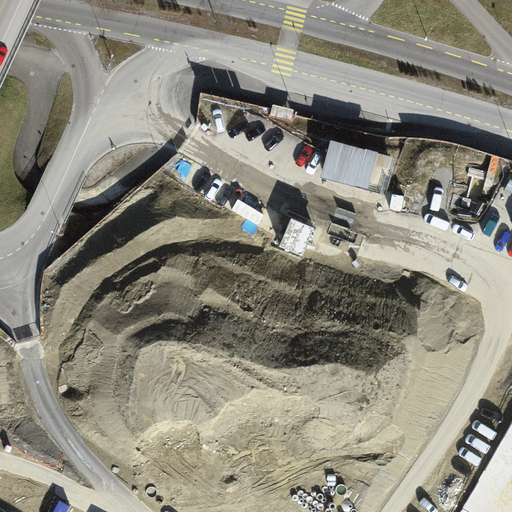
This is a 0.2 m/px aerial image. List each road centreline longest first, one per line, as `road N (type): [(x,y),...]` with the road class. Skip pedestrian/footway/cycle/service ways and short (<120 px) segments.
road 1 (unknown): [(5,258),(53,403),(89,432),(235,511)]
road 2 (primary): [(511,81),(213,0)]
road 3 (primary): [(214,44),(511,123)]
road 4 (residential): [(97,101),(36,231),(0,259)]
road 5 (primary): [(39,5),(214,44)]
road 6 (residential): [(97,101),(142,67),(214,44)]
